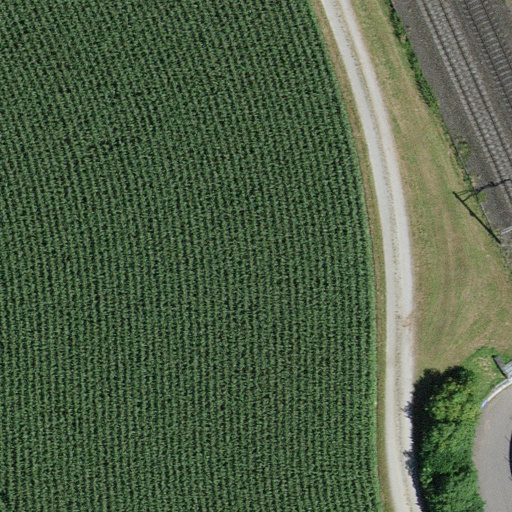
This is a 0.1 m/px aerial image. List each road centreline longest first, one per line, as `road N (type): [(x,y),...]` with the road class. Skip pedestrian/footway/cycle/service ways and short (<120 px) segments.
road 1 (track): [(329,0),(379,157),(392,445),(406,511)]
road 2 (track): [(511,384),(482,410),(483,462),(507,511)]
